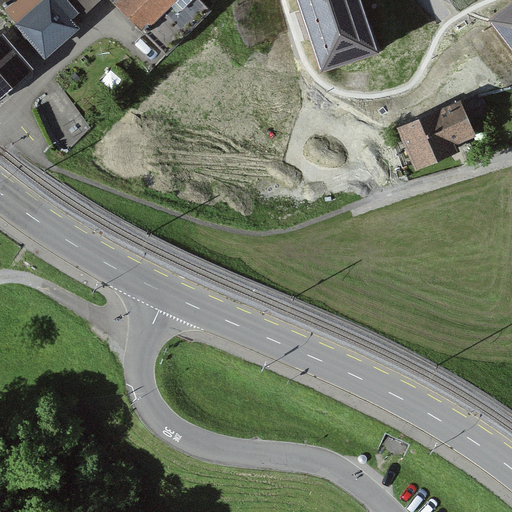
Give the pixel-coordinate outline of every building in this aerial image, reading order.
[(0,0),(0,3),(44,56),(78,27),(71,18),(80,11),(70,0),(0,0)] [(77,0),(88,11),(100,0),(77,0)] [(123,0),(119,4),(148,34),(183,0),(123,0)] [(296,0),(321,72),(377,54),(359,0),(296,0)] [(511,7),(494,22),(511,47),(511,7)] [(8,41),(0,47),(0,98),(3,102),(37,75),(8,41)] [(465,105),(397,132),(414,176),(462,157),(459,149),(479,142),(465,105)]
